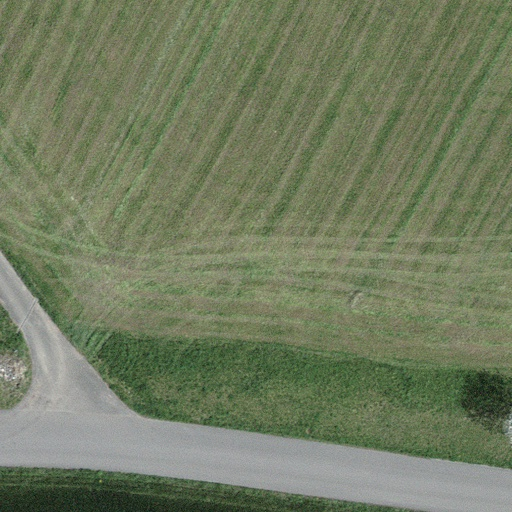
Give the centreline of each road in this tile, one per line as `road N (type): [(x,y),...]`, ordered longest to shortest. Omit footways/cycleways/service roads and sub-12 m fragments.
road 1 (unclassified): [(511,495),(100,441),(0,439)]
road 2 (track): [(135,446),(0,274)]
